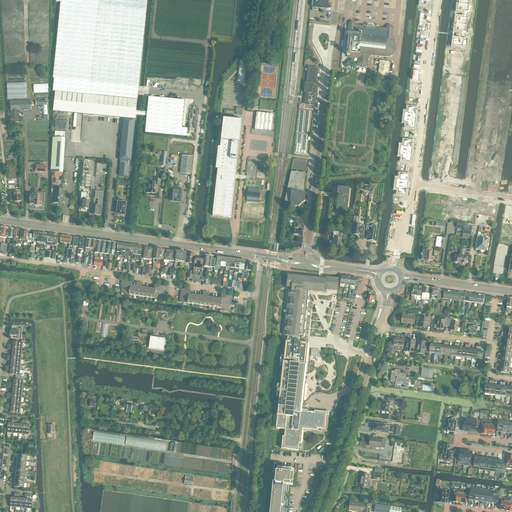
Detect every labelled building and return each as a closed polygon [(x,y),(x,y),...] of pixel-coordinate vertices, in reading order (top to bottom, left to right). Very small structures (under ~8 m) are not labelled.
[(60,2),(53,78),(54,78),(53,91),(55,91),(90,95),(137,100),(147,0),(56,0),(56,1),(60,2)] [(312,0),(312,6),(315,7),(315,8),(325,9),(325,0),(312,0)] [(457,10),(457,11),(462,12),(464,12),(464,15),(468,16),(468,13),(469,13),(470,6),(458,4),(457,10)] [(457,18),(456,25),(469,26),(470,19),(468,19),(468,16),(464,15),(464,19),(463,18),(461,18),(457,18)] [(348,58),(358,59),(357,63),(358,65),(359,66),(361,68),(363,68),(365,67),(366,66),(367,63),(368,59),(369,59),(370,56),(385,57),(389,57),(392,56),(393,54),(394,52),(395,47),(394,45),(393,43),(391,41),(391,40),(391,38),(392,29),(392,28),(391,27),(390,26),(389,26),(388,27),(387,28),(387,30),(379,29),(379,28),(362,26),(362,27),(354,26),(354,24),(354,23),(353,23),(352,22),(351,22),(350,23),(349,24),(348,34),(347,33),(346,34),(346,35),(346,36),(348,37),(347,44),(346,54),(346,56),(348,56),(348,58)] [(455,26),(454,30),(455,30),(455,31),(459,32),(461,32),(462,32),(462,35),(466,36),(466,33),(468,33),(469,26),(456,25),(455,26)] [(452,42),(452,44),(453,45),(453,46),(465,48),(466,41),(465,41),(465,38),(460,37),(459,39),(459,40),(457,40),(454,39),(454,41),(452,42)] [(452,53),(451,59),(462,61),(463,51),(460,50),(459,54),(452,53)] [(450,61),(450,65),(451,65),(450,66),(458,67),(457,70),(461,71),(462,61),(451,59),(451,61),(450,61)] [(240,61),(238,81),(244,82),(246,63),(246,61),(242,61),(240,60),(240,61)] [(305,83),(304,92),(309,93),(307,105),(313,105),(314,105),(315,93),(316,93),(316,94),(317,84),(316,84),(316,82),(316,81),(318,68),(308,67),(307,83),(305,83)] [(450,73),(449,80),(460,81),(461,71),(457,70),(457,74),(450,73)] [(449,80),(448,86),(455,87),(455,90),(458,91),(460,81),(449,80)] [(33,84),(33,94),(49,94),(49,84),(33,84)] [(55,91),(53,111),(88,115),(123,118),(120,148),(119,158),(119,160),(120,160),(118,176),(128,177),(130,161),(131,161),(135,119),(135,115),(136,111),(137,100),(55,91)] [(445,97),(445,99),(446,100),(446,101),(456,103),(457,92),(452,92),(452,95),(447,94),(447,96),(445,97)] [(136,111),(135,115),(137,115),(141,116),(143,116),(144,116),(146,116),(147,116),(145,133),(168,136),(172,136),(187,138),(188,129),(182,129),(185,101),(149,97),(147,112),(146,112),(144,112),(142,111),(141,111),(137,111),(136,111)] [(47,105),(47,101),(47,98),(45,98),(45,101),(36,101),(36,106),(44,106),(44,115),(48,114),(47,105)] [(32,110),(31,101),(11,102),(11,122),(19,121),(19,111),(32,110)] [(444,110),(444,112),(444,113),(444,114),(449,115),(449,118),(454,119),(455,109),(445,107),(445,109),(444,110)] [(404,113),(404,117),(415,118),(416,109),(408,108),(408,113),(404,113)] [(273,114),(256,113),(255,129),(271,131),(273,114)] [(404,117),(403,122),(406,122),(406,127),(414,128),(415,118),(404,117)] [(242,121),(223,119),(220,147),(218,147),(215,169),(217,169),(212,216),(231,218),(242,121)] [(443,122),(443,129),(454,130),(455,120),(451,120),(451,123),(443,122)] [(443,129),(442,136),(449,137),(448,140),(452,141),(454,130),(443,129)] [(51,173),(52,173),(55,173),(63,174),(65,139),(64,139),(64,138),(65,132),(55,132),(54,138),(53,138),(51,173)] [(441,142),(440,149),(451,151),(452,141),(448,140),(448,143),(441,142)] [(400,146),(400,150),(411,152),(412,142),(404,141),(404,146),(400,146)] [(439,150),(438,154),(439,155),(439,156),(446,157),(446,160),(450,161),(451,151),(440,149),(440,151),(439,150)] [(400,150),(399,155),(402,155),(402,160),(410,161),(411,152),(400,150)] [(180,174),(190,175),(193,156),(191,156),(191,157),(182,156),(180,174)] [(437,166),(437,169),(438,170),(437,171),(447,172),(449,162),(444,161),(443,165),(438,164),(438,166),(437,166)] [(305,173),(291,172),(285,201),(290,202),(289,206),(298,207),(298,208),(305,202),(304,202),(305,193),(302,193),(302,189),(304,189),(305,173)] [(396,179),(396,184),(407,185),(408,176),(400,175),(400,180),(396,179)] [(82,177),(81,184),(86,184),(85,187),(89,187),(90,177),(82,177)] [(149,182),(149,186),(147,186),(146,193),(156,194),(157,185),(160,186),(161,180),(155,179),(154,182),(149,182)] [(396,184),(395,188),(398,189),(398,194),(406,195),(407,185),(396,184)] [(349,195),(349,188),(337,187),(337,194),(337,197),(341,198),(340,202),(336,201),(336,209),(343,209),(344,207),(347,208),(347,210),(348,203),(348,202),(348,195),(349,195)] [(170,201),(171,201),(180,202),(182,190),(182,189),(181,189),(172,188),(172,189),(170,201)] [(55,203),(63,204),(64,190),(55,190),(55,203)] [(101,215),(103,193),(103,192),(95,191),(95,199),(97,199),(97,201),(98,201),(97,205),(96,205),(96,206),(92,206),(91,215),(101,215)] [(82,208),(88,209),(89,201),(86,200),(87,193),(81,192),(81,200),(82,200),(82,208)] [(259,194),(247,192),(246,200),(259,202),(259,194)] [(427,201),(426,207),(429,208),(429,206),(435,207),(437,197),(437,196),(436,196),(436,195),(432,194),(432,195),(431,195),(430,202),(427,201)] [(29,205),(35,206),(36,207),(38,208),(38,207),(39,207),(39,206),(41,206),(42,203),(39,202),(40,196),(39,196),(35,196),(30,196),(29,205)] [(442,197),(441,208),(446,208),(447,207),(450,208),(451,202),(447,202),(448,198),(442,197)] [(117,206),(116,214),(117,214),(117,215),(120,216),(120,215),(124,215),(126,203),(121,202),(121,199),(117,199),(117,205),(117,206)] [(451,202),(450,208),(454,208),(453,209),(459,210),(461,200),(455,199),(454,203),(451,202)] [(465,211),(465,212),(470,212),(470,214),(473,215),(474,209),(471,208),(472,201),(471,201),(471,200),(467,200),(467,201),(466,201),(465,211)] [(361,226),(361,225),(358,225),(359,218),(354,217),(353,224),(352,234),(353,234),(354,235),(355,236),(356,235),(360,235),(360,234),(363,235),(364,228),(363,227),(364,226),(361,226)] [(457,225),(457,228),(463,229),(462,234),(471,236),(472,228),(468,227),(468,225),(457,223),(457,225)] [(374,242),(375,241),(376,242),(377,231),(376,231),(377,228),(377,227),(376,226),(375,225),(374,225),(373,225),(372,225),(372,226),(371,227),(366,226),(365,239),(368,239),(368,241),(372,241),(372,242),(374,242)] [(1,228),(0,232),(0,237),(7,238),(8,229),(1,228)] [(20,240),(19,240),(18,244),(21,244),(21,240),(27,241),(27,240),(27,239),(28,239),(27,242),(31,243),(33,235),(27,234),(28,232),(27,232),(26,231),(24,231),(24,232),(21,231),(20,240)] [(329,242),(329,247),(333,248),(336,248),(337,249),(339,249),(340,248),(341,239),(337,239),(338,233),(333,233),(333,238),(334,238),(334,242),(329,242)] [(61,236),(60,243),(64,243),(68,244),(69,244),(69,249),(72,249),(73,248),(74,238),(71,237),(61,236)] [(488,239),(477,237),(475,249),(486,251),(488,239)] [(422,250),(420,260),(425,261),(426,261),(426,262),(429,263),(429,262),(430,262),(430,261),(432,261),(433,257),(430,257),(431,251),(427,251),(427,248),(422,247),(422,250)] [(468,257),(463,256),(464,250),(462,250),(460,250),(460,255),(459,254),(459,255),(455,255),(453,262),(454,262),(455,263),(457,263),(463,264),(465,265),(465,264),(466,264),(468,257)] [(175,261),(175,264),(177,265),(178,261),(185,262),(186,253),(176,252),(175,261)] [(185,262),(185,263),(194,264),(195,258),(195,254),(186,253),(185,262)] [(192,275),(192,279),(201,280),(202,275),(204,259),(195,258),(192,275)] [(245,273),(244,273),(244,278),(248,279),(249,271),(251,271),(252,262),(247,261),(246,270),(245,273)] [(285,332),(284,336),(292,337),(292,341),(303,343),(304,339),(304,338),(303,338),(304,334),(305,330),(304,330),(304,327),(305,326),(304,326),(305,323),(306,323),(306,319),(305,319),(306,316),(306,315),(306,312),(307,312),(307,308),(306,308),(307,304),(307,300),(308,300),(308,296),(308,293),(308,292),(303,292),(302,292),(302,290),(302,289),(303,289),(304,289),(304,288),(309,289),(309,290),(310,290),(312,290),(313,290),(313,289),(318,290),(318,291),(319,291),(321,291),(322,291),(322,290),(324,290),(324,292),(326,292),(326,288),(328,288),(328,287),(334,288),(334,289),(336,289),(337,289),(339,279),(338,279),(334,278),(334,279),(330,279),(330,278),(326,277),(325,279),(314,278),(299,277),(299,278),(296,278),(296,276),(287,275),(286,287),(291,288),(291,290),(289,290),(289,294),(290,295),(290,298),(288,298),(287,306),(289,306),(288,309),(287,309),(287,310),(286,317),(287,317),(287,321),(286,321),(285,328),(286,329),(286,332),(285,332)] [(122,287),(121,294),(130,295),(132,287),(132,282),(133,282),(122,280),(121,287),(122,287)] [(150,290),(149,298),(162,300),(164,286),(154,285),(155,285),(154,288),(154,290),(150,290)] [(179,302),(189,304),(190,296),(190,291),(191,290),(181,289),(179,302)] [(369,293),(368,293),(367,302),(371,303),(371,299),(374,300),(374,299),(375,299),(375,296),(374,296),(374,295),(374,294),(373,294),(369,293)] [(220,300),(219,308),(220,308),(220,311),(228,312),(229,305),(230,305),(231,296),(221,295),(220,300)] [(401,323),(414,325),(415,315),(402,314),(401,323)] [(426,328),(426,324),(430,324),(431,317),(427,316),(427,318),(421,317),(419,327),(426,328)] [(444,325),(447,325),(448,319),(444,319),(443,320),(437,320),(436,329),(443,330),(444,325)] [(451,326),(450,331),(457,332),(458,322),(452,322),(452,320),(448,319),(447,325),(451,326)] [(477,327),(474,326),(474,324),(465,322),(464,331),(468,332),(468,334),(476,335),(477,327)] [(11,338),(21,340),(22,332),(23,332),(23,326),(19,326),(18,327),(12,326),(11,330),(10,330),(9,336),(11,336),(11,338)] [(165,339),(150,337),(150,338),(149,348),(163,350),(165,340),(165,339)] [(391,341),(390,349),(389,354),(394,354),(395,350),(395,346),(403,347),(404,340),(394,338),(394,342),(391,341)] [(407,340),(405,352),(413,353),(415,341),(411,340),(411,341),(407,340)] [(277,415),(275,429),(285,430),(284,437),(282,437),(281,449),(290,450),(298,451),(299,443),(301,443),(302,433),(302,432),(302,429),(316,431),(316,429),(319,429),(321,429),(324,430),(325,430),(325,422),(325,421),(326,413),(314,411),(314,413),(307,412),(307,410),(302,410),(300,410),(301,403),(302,403),(303,403),(303,402),(305,385),(305,384),(305,383),(305,382),(304,382),(304,376),(305,364),(307,346),(308,343),(303,343),(292,341),(285,341),(277,415)] [(424,353),(428,353),(429,347),(425,347),(425,342),(418,341),(416,354),(424,355),(424,353)] [(311,349),(310,356),(311,356),(319,357),(319,351),(319,350),(311,349)] [(433,369),(422,368),(421,377),(432,379),(433,369)] [(10,374),(15,375),(15,380),(22,381),(23,378),(20,375),(21,374),(22,374),(22,371),(20,371),(20,370),(10,369),(10,374)] [(392,378),(391,382),(393,383),(393,384),(395,384),(404,386),(404,388),(407,389),(409,380),(405,380),(406,374),(400,373),(400,370),(395,370),(395,372),(391,371),(390,378),(392,378)] [(386,400),(387,400),(387,402),(383,401),(382,408),(381,408),(380,409),(380,410),(380,411),(381,411),(381,412),(389,413),(390,405),(393,405),(394,397),(387,396),(386,400)] [(451,421),(449,421),(447,431),(454,432),(455,428),(458,429),(459,422),(456,422),(456,419),(452,418),(451,421)] [(470,421),(460,420),(460,425),(463,426),(462,431),(468,432),(470,418),(470,421)] [(476,419),(470,418),(468,432),(474,433),(475,427),(478,428),(479,422),(476,422),(476,419)] [(488,421),(482,421),(480,434),(487,435),(488,421)] [(495,422),(488,421),(487,435),(493,435),(495,422)] [(373,426),(372,430),(373,430),(375,430),(375,432),(381,432),(381,431),(382,431),(384,431),(385,428),(389,428),(389,425),(380,424),(380,425),(374,424),(374,426),(373,426)] [(417,427),(416,436),(416,435),(427,437),(428,437),(429,429),(428,429),(417,428),(417,427)] [(370,438),(369,446),(380,448),(384,448),(385,440),(381,440),(370,438)] [(450,445),(443,444),(442,454),(444,455),(444,461),(446,461),(446,462),(449,462),(450,461),(452,462),(453,452),(449,451),(450,445)] [(465,452),(459,451),(458,456),(455,456),(455,461),(458,462),(457,464),(464,465),(465,452)] [(464,465),(473,466),(474,458),(471,458),(472,453),(465,452),(464,465)] [(277,465),(274,464),(269,511),(283,511),(286,485),(290,485),(290,482),(292,482),(293,473),(291,473),(291,470),(277,468),(277,466),(277,465)] [(360,474),(359,487),(367,488),(369,489),(370,481),(368,481),(368,475),(360,474)] [(192,485),(194,477),(186,476),(184,484),(192,485)] [(445,498),(448,498),(449,490),(445,490),(445,492),(438,491),(437,502),(444,503),(445,498)] [(454,490),(452,502),(458,503),(460,490),(460,491),(454,490)] [(460,490),(458,503),(459,503),(464,503),(466,496),(469,496),(469,492),(466,491),(466,490),(460,490)] [(498,499),(498,502),(501,503),(500,506),(500,510),(506,511),(508,498),(507,498),(507,499),(503,498),(501,498),(501,500),(498,499)] [(348,510),(354,511),(362,511),(361,511),(370,511),(372,505),(363,504),(350,502),(349,507),(348,508),(349,508),(348,510)]
